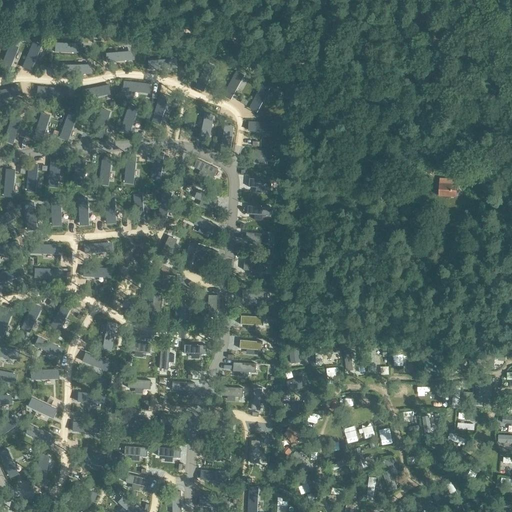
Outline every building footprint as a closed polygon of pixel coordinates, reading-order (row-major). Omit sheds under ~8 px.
[(83,41),(54,44),(56,54),(84,51),(83,41)] [(32,72),(43,46),(34,42),(23,68),(32,72)] [(0,70),(9,74),(20,48),(10,44),(0,69),(0,70)] [(134,51),(105,54),(107,64),(135,60),(134,51)] [(175,58),(147,61),(148,71),(176,67),(175,58)] [(92,62),(64,65),(65,75),(93,71),(92,62)] [(209,63),(195,88),(204,93),(217,68),(209,63)] [(237,71),(223,96),(232,100),(245,76),(237,71)] [(154,81),(125,78),(124,88),(152,91),(154,81)] [(112,84),(84,88),(85,98),(113,94),(112,84)] [(67,87),(39,85),(38,95),(66,97),(67,87)] [(263,85),(249,110),(258,114),(272,90),(263,85)] [(22,86),(0,88),(0,98),(23,96),(22,86)] [(162,123),(171,96),(161,93),(153,120),(162,123)] [(131,132),(139,105),(130,102),(122,129),(131,132)] [(104,136),(112,109),(102,106),(94,133),(104,136)] [(71,139),(79,112),(69,109),(61,136),(71,139)] [(44,140),(52,113),(42,110),(35,137),(44,140)] [(207,111),(202,139),(211,141),(217,113),(207,111)] [(15,142),(23,115),(13,112),(5,139),(15,142)] [(278,120),(249,120),(249,130),(278,130),(278,120)] [(227,122),(223,150),(232,152),(237,124),(227,122)] [(163,179),(165,150),(155,149),(153,178),(163,179)] [(252,149),(252,158),(274,159),(275,150),(252,149)] [(136,182),(138,153),(128,153),(126,181),(136,182)] [(110,184),(113,155),(103,155),(101,183),(110,184)] [(78,156),(75,185),(85,185),(87,157),(78,156)] [(59,187),(61,158),(52,157),(49,186),(59,187)] [(195,158),(192,167),(212,175),(215,167),(195,158)] [(37,191),(39,162),(29,162),(27,190),(37,191)] [(14,197),(16,168),(6,168),(4,196),(14,197)] [(250,178),(250,187),(272,188),(272,179),(250,178)] [(439,196),(457,197),(457,184),(440,183),(439,196)] [(176,189),(168,187),(162,211),(172,213),(176,189)] [(200,188),(196,196),(216,205),(220,197),(200,188)] [(118,221),(115,192),(105,193),(108,222),(118,221)] [(147,220),(144,192),(134,193),(137,221),(147,220)] [(63,223),(60,195),(50,196),(53,224),(63,223)] [(91,223),(88,195),(79,196),(81,224),(91,223)] [(38,226),(33,198),(23,200),(29,227),(38,226)] [(249,205),(249,214),(271,215),(272,206),(249,205)] [(12,207),(0,213),(0,225),(17,216),(12,207)] [(198,215),(195,223),(215,231),(219,223),(198,215)] [(248,230),(248,239),(270,240),(270,231),(248,230)] [(181,237),(173,233),(164,252),(172,256),(181,237)] [(113,239),(85,244),(87,254),(114,248),(113,239)] [(19,240),(0,244),(0,254),(21,250),(19,240)] [(60,244),(31,242),(31,252),(59,254),(60,244)] [(199,244),(196,252),(216,261),(220,253),(199,244)] [(245,261),(244,270),(266,271),(267,262),(245,261)] [(113,267),(85,265),(84,275),(112,277),(113,267)] [(25,266),(0,270),(0,280),(27,275),(25,266)] [(64,269),(36,266),(35,276),(63,278),(64,269)] [(176,286),(177,277),(155,274),(154,283),(176,286)] [(243,289),(243,298),(265,299),(265,290),(243,289)] [(219,293),(210,293),(209,315),(218,315),(219,293)] [(163,294),(155,294),(154,316),(162,316),(163,294)] [(65,299),(51,324),(60,329),(73,304),(65,299)] [(31,301),(22,327),(31,331),(41,304),(31,301)] [(181,302),(180,324),(189,325),(189,302),(181,302)] [(4,307),(0,319),(0,335),(4,337),(14,311),(4,307)] [(243,314),(242,323),(264,324),(265,315),(243,314)] [(109,320),(103,347),(112,349),(119,322),(109,320)] [(66,347),(40,335),(36,344),(62,356),(66,347)] [(242,339),(242,348),(264,349),(264,340),(242,339)] [(130,342),(130,351),(151,352),(152,343),(130,342)] [(186,343),(186,352),(208,353),(208,344),(186,343)] [(21,349),(0,344),(0,354),(19,358),(21,349)] [(171,346),(163,345),(162,367),(170,368),(171,346)] [(387,348),(385,367),(394,368),(396,349),(387,348)] [(112,361),(86,350),(82,359),(108,370),(112,361)] [(351,350),(344,351),(346,371),(353,370),(351,350)] [(375,350),(367,351),(368,368),(377,367),(375,350)] [(477,353),(477,366),(494,367),(495,354),(477,353)] [(290,357),(291,363),(300,362),(299,355),(290,357)] [(426,357),(424,370),(442,372),(444,356),(438,355),(437,359),(426,357)] [(235,361),(234,370),(256,371),(257,362),(235,361)] [(60,366),(32,368),(32,378),(61,376),(60,366)] [(17,372),(0,369),(0,379),(15,382),(17,372)] [(285,382),(288,393),(305,387),(302,376),(285,382)] [(131,378),(130,386),(152,387),(153,379),(131,378)] [(498,378),(482,378),(482,384),(492,384),(492,386),(497,386),(497,384),(498,384),(498,378)] [(174,380),(174,389),(195,390),(196,381),(174,380)] [(221,385),(221,394),(243,395),(243,386),(221,385)] [(263,388),(254,387),(252,409),(261,410),(263,388)] [(106,393),(78,391),(77,401),(105,403),(106,393)] [(13,393),(0,394),(0,404),(14,402),(13,393)] [(58,408),(32,396),(28,405),(54,417),(58,408)] [(288,404),(288,413),(302,412),(302,404),(288,404)] [(458,404),(457,410),(473,413),(475,408),(458,404)] [(15,413),(0,423),(0,435),(21,422),(15,413)] [(128,415),(128,424),(150,425),(151,416),(128,415)] [(163,415),(163,424),(185,425),(185,416),(163,415)] [(435,418),(419,424),(421,429),(437,423),(435,418)] [(102,423),(73,421),(73,431),(101,433),(102,423)] [(234,424),(206,421),(205,431),(233,433),(234,424)] [(287,431),(284,434),(292,443),(295,441),(304,433),(306,432),(296,421),(289,426),(291,428),(287,431)] [(56,435),(30,423),(26,432),(52,444),(56,435)] [(450,433),(448,438),(464,445),(466,440),(450,433)] [(252,436),(251,465),(261,465),(262,437),(252,436)] [(128,444),(127,453),(149,454),(150,445),(128,444)] [(370,444),(358,448),(360,453),(372,450),(370,444)] [(232,447),(204,445),(203,455),(231,457),(232,447)] [(20,473),(8,447),(0,451),(0,453),(11,477),(20,473)] [(160,447),(159,455),(181,456),(182,448),(160,447)] [(40,452),(35,480),(45,482),(50,454),(40,452)] [(106,454),(78,452),(77,462),(105,464),(106,454)] [(300,455),(296,459),(308,469),(312,465),(300,455)] [(346,458),(331,465),(333,470),(342,467),(343,469),(345,468),(344,465),(348,463),(346,458)] [(288,483),(289,469),(279,468),(278,483),(288,483)] [(230,471),(202,469),(201,479),(229,481),(230,471)] [(129,471),(127,480),(148,486),(151,477),(129,471)] [(392,473),(384,487),(389,490),(396,475),(392,473)] [(369,477),(367,498),(373,499),(375,485),(378,485),(378,482),(375,481),(376,478),(369,477)] [(511,479),(502,478),(501,484),(511,485),(511,487),(511,479)] [(98,493),(72,482),(68,491),(94,502),(98,493)] [(451,482),(446,485),(453,498),(458,495),(451,482)] [(250,486),(248,511),(258,511),(259,486),(250,486)] [(182,490),(173,490),(173,511),(182,511),(182,490)] [(350,490),(345,511),(349,511),(352,511),(357,492),(350,490)] [(417,501),(407,510),(408,511),(416,511),(422,506),(428,511),(430,511),(435,508),(418,491),(413,496),(417,501)] [(126,494),(120,501),(131,511),(139,511),(142,510),(126,494)] [(229,497),(200,494),(200,504),(228,506),(229,497)] [(474,500),(463,505),(465,511),(485,504),(482,497),(478,498),(477,495),(473,497),(474,500)] [(511,511),(511,502),(501,500),(499,506),(510,508),(509,511),(511,511)] [(45,511),(46,505),(17,503),(16,511),(45,511)]
